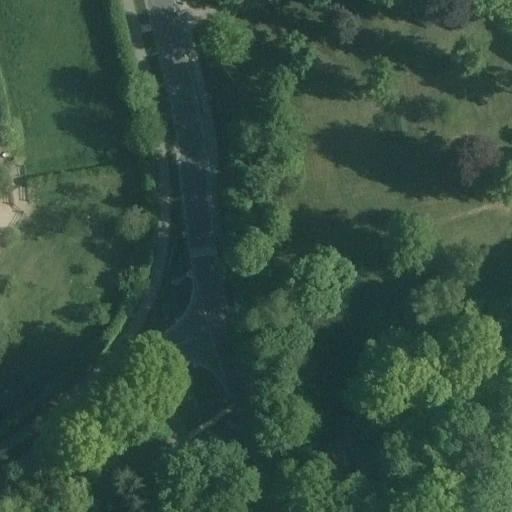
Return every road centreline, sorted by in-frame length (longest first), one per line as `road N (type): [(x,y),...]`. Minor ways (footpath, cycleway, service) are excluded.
road 1 (secondary): [(219,325),(158,0)]
road 2 (tertiary): [(0,483),(56,446),(173,342),(219,325)]
road 3 (secondary): [(281,511),(219,325)]
